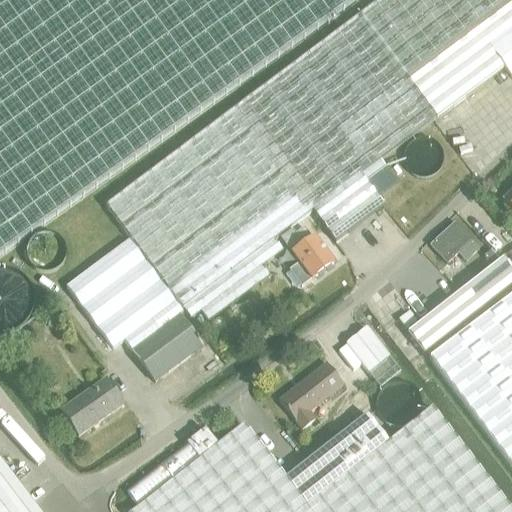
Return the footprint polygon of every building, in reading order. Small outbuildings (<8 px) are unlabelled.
[(0,0),(0,257),(359,0),(0,0)] [(511,0),(390,0),(365,19),(409,78),(511,0)] [(511,78),(511,0),(409,78),(439,120),(503,72),(510,80),(511,78)] [(359,179),(439,120),(409,78),(365,19),(107,211),(190,321),(199,314),(207,325),(268,279),(260,269),(280,254),(272,244),(310,215),(359,179)] [(364,186),(359,179),(310,215),(334,246),(382,209),(376,200),(396,186),(384,170),(364,186)] [(511,191),(500,203),(511,215),(511,191)] [(479,253),(470,244),(454,227),(431,249),(447,266),(456,257),(465,266),(479,253)] [(280,242),(299,266),(291,272),(291,277),(298,286),(303,288),(311,282),(312,283),(334,266),(314,240),(312,241),(304,230),(292,239),(289,235),(280,242)] [(156,386),(202,352),(177,319),(181,316),(128,245),(66,291),(112,353),(124,344),(156,386)] [(492,252),(491,253),(487,255),(483,259),(491,270),(496,266),(500,263),(492,252)] [(409,314),(398,323),(408,336),(409,334),(425,355),(426,356),(511,288),(511,274),(502,262),(500,263),(496,266),(491,270),(456,297),(419,327),(409,314)] [(511,299),(430,361),(511,470),(511,299)] [(400,375),(383,353),(367,332),(346,348),(380,391),(400,375)] [(308,415),(342,389),(326,368),(278,404),(301,433),(314,423),(308,415)] [(77,438),(121,407),(105,383),(60,414),(77,438)] [(133,511),(508,511),(429,412),(416,422),(408,429),(386,447),(304,508),(284,481),(270,463),(243,427),(216,448),(203,432),(185,446),(186,448),(197,462),(138,508),(133,511)] [(365,420),(284,481),(304,508),(386,447),(365,420)] [(0,511),(34,511),(25,500),(0,467),(0,511)]
